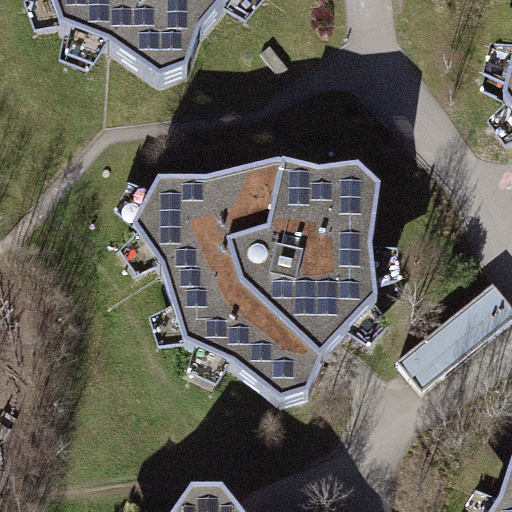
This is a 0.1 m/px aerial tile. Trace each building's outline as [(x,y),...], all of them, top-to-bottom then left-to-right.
[(43,0),(57,40),(106,57),(157,93),(187,81),(199,43),(235,0),(43,0)] [(511,70),(501,108),(511,124),(511,70)] [(380,198),(357,177),(319,183),(277,173),(205,190),(156,190),(130,238),(159,280),(182,356),(230,378),(278,415),(308,406),(323,370),(379,311),(372,258),(380,198)] [(511,511),(511,471),(499,511),(511,511)] [(232,511),(221,498),(190,499),(180,511),(232,511)]
